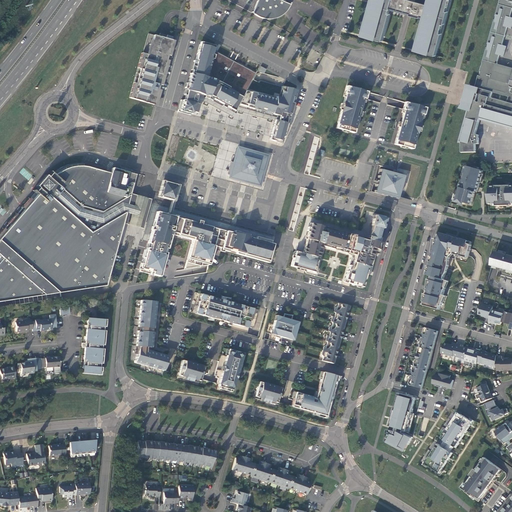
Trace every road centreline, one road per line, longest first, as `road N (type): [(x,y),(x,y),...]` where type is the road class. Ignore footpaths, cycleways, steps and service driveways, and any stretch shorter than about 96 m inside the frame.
road 1 (residential): [(317,81),(334,71),(424,89),(420,70),(332,51)]
road 2 (residential): [(185,281),(180,320),(353,375)]
road 3 (residential): [(148,138),(152,170),(253,198),(272,203),(281,173)]
road 4 (residential): [(196,13),(317,81)]
road 5 (trunk): [(0,104),(77,0)]
road 6 (residential): [(286,152),(164,120)]
road 7 (residential): [(281,173),(402,205)]
